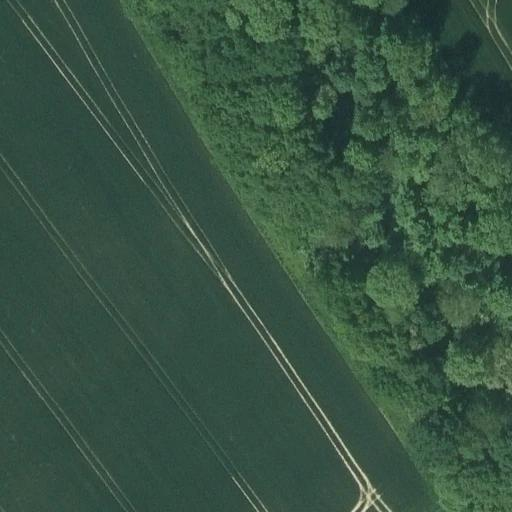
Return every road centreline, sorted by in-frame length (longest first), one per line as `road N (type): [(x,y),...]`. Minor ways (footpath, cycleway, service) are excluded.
road 1 (track): [(511,499),(184,0)]
road 2 (track): [(407,0),(511,176)]
